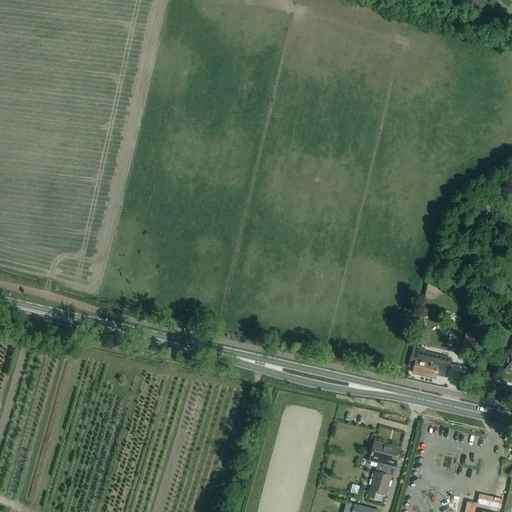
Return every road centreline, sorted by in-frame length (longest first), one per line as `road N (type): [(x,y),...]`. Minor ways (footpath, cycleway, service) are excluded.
road 1 (secondary): [(267,366),(0,303)]
road 2 (secondary): [(511,420),(379,389)]
